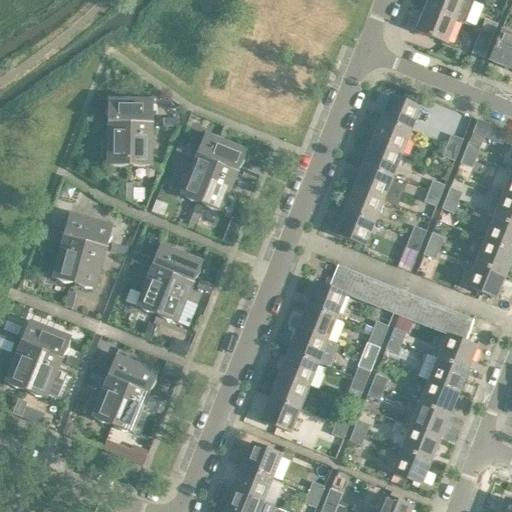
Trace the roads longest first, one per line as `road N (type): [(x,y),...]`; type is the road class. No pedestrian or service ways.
road 1 (residential): [(181,511),(293,233)]
road 2 (residential): [(511,319),(293,233)]
road 3 (residential): [(293,233),(368,57)]
road 4 (residential): [(511,113),(368,57)]
road 5 (unclassified): [(135,511),(0,456)]
